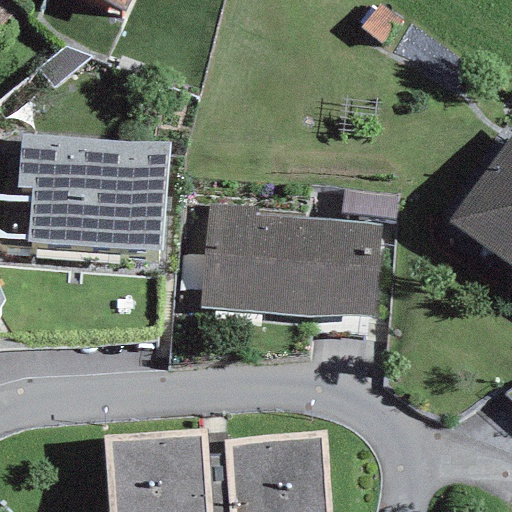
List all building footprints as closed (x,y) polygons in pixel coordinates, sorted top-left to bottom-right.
[(65,0),(135,29),(146,0),(65,0)] [(0,76),(18,54),(0,39),(0,76)] [(169,150),(18,139),(11,242),(162,252),(169,150)] [(511,148),(462,221),(511,254),(511,148)] [(397,229),(233,223),(229,320),(394,325),(397,229)] [(0,294),(6,309),(0,319),(0,352),(157,340),(162,281),(0,269),(0,294)] [(226,511),(223,465),(131,472),(133,511),(226,511)] [(343,511),(341,469),(244,474),(246,511),(343,511)]
